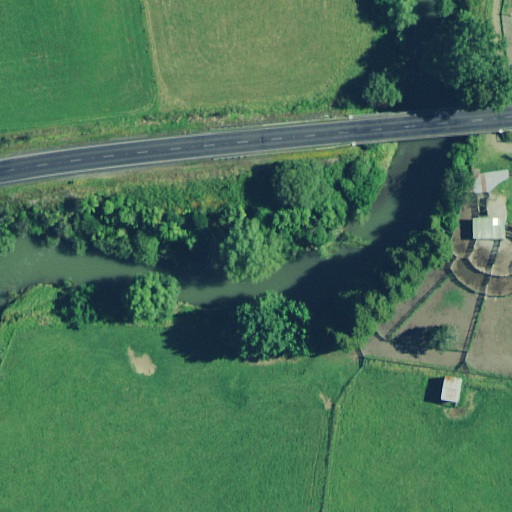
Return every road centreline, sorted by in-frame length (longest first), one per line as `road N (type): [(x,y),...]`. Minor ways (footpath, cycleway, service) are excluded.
road 1 (trunk): [(356,132),(0,173)]
road 2 (trunk): [(356,132),(504,117)]
